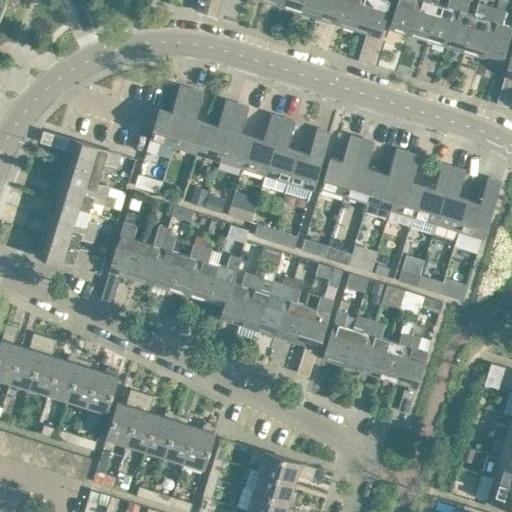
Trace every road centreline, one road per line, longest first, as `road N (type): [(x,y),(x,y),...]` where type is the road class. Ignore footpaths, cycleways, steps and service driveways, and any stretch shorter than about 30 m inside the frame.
road 1 (residential): [(349,511),(363,465),(339,434),(0,276)]
road 2 (residential): [(511,144),(220,50),(178,43),(94,58)]
road 3 (residential): [(0,154),(46,87),(94,58)]
